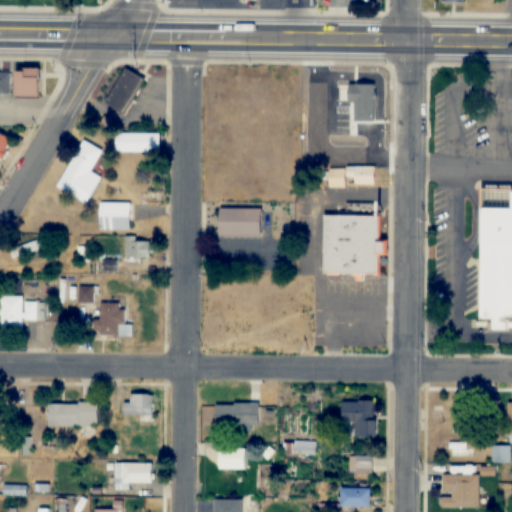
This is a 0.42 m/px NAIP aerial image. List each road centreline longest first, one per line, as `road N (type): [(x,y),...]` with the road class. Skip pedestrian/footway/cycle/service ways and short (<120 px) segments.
road 1 (residential): [(393,511),(394,0)]
road 2 (residential): [(174,511),(170,38)]
road 3 (primary): [(511,43),(112,37)]
road 4 (tertiary): [(0,224),(112,37)]
road 5 (residential): [(173,370),(0,367)]
road 6 (residential): [(316,371),(173,370)]
